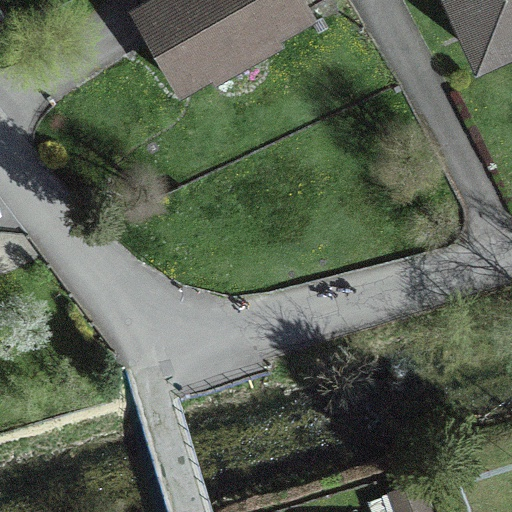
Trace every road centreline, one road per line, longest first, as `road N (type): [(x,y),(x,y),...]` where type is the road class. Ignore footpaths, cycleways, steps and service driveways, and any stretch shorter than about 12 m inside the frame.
road 1 (residential): [(511,255),(237,346),(159,338)]
road 2 (residential): [(159,338),(62,246),(0,157)]
road 3 (residential): [(188,511),(155,389),(159,338)]
